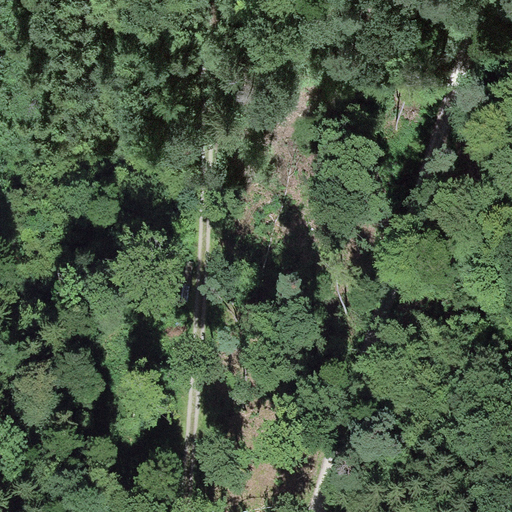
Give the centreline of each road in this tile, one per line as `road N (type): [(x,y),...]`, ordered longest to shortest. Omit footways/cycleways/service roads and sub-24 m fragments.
road 1 (track): [(483,0),(318,511)]
road 2 (track): [(180,511),(193,418),(206,149),(204,0)]
